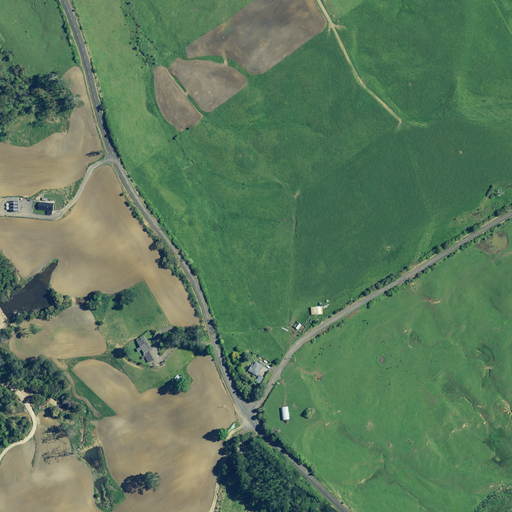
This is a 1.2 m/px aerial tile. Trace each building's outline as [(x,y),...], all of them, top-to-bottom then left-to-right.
[(323,314),(322,306),(311,307),(311,315),(323,314)] [(152,349),(144,336),(137,340),(140,346),(137,348),(138,350),(141,349),(144,353),(143,353),(149,362),(154,359),(149,350),(152,349)] [(262,365),(256,361),(252,368),(250,367),(248,370),(256,375),(262,365)] [(180,376),(177,375),(174,378),(181,384),(185,378),(181,374),(180,376)] [(264,377),(260,375),(256,381),(260,384),(264,377)]
